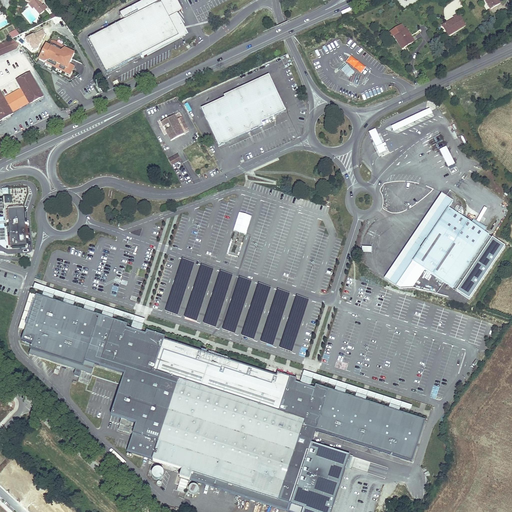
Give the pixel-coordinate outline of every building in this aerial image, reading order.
[(22,0),(30,3),(34,8),(37,11),(43,6),(42,6),(39,2),(40,0),(39,0),(22,0)] [(89,39),(107,74),(142,55),(144,58),(147,56),(146,53),(179,36),(169,17),(177,13),(183,10),(177,0),(144,0),(120,13),(124,20),(89,39)] [(484,0),(490,10),(501,4),(498,0),(497,1),(496,0),(484,0)] [(37,11),(40,15),(47,9),(44,5),(42,6),(43,6),(37,11)] [(146,53),(147,56),(188,34),(177,13),(169,17),(179,36),(146,53)] [(442,25),(445,31),(447,30),(449,34),(457,29),(458,30),(465,26),(458,14),(454,17),(454,18),(442,25)] [(400,40),(405,47),(414,42),(406,28),(404,29),(401,25),(390,32),(392,37),(394,36),(397,42),(400,40)] [(11,39),(19,36),(16,29),(9,33),(11,39)] [(24,39),(31,53),(40,48),(37,43),(47,38),(42,30),(24,39)] [(0,56),(17,49),(19,45),(13,39),(0,44),(0,56)] [(47,45),(46,47),(39,60),(44,63),(45,62),(70,75),(74,66),(70,64),(74,54),(65,49),(64,49),(65,47),(53,41),(51,41),(49,46),(47,45)] [(362,73),(366,67),(349,57),(345,63),(362,73)] [(344,63),(339,69),(349,78),(354,72),(344,63)] [(0,122),(13,115),(12,113),(29,103),(30,105),(44,97),(30,73),(16,80),(21,89),(4,98),(0,91),(0,122)] [(201,109),(219,147),(230,142),(228,138),(245,130),(247,134),(263,126),(262,122),(286,111),(269,75),(224,96),(225,98),(201,109)] [(391,126),(394,132),(432,114),(430,108),(391,126)] [(161,122),(171,141),(189,131),(182,117),(177,120),(175,115),(161,122)] [(369,133),(376,147),(383,144),(375,129),(369,132),(369,133)] [(228,138),(230,142),(247,134),(245,130),(228,138)] [(376,147),(379,155),(386,151),(383,144),(376,147)] [(440,151),(448,167),(455,164),(446,147),(439,150),(440,151)] [(169,160),(172,165),(181,160),(178,155),(169,160)] [(387,275),(384,278),(396,286),(412,261),(448,208),(453,201),(441,193),(429,211),(387,275)] [(8,208),(11,247),(27,246),(27,238),(27,236),(26,237),(25,225),(26,224),(26,223),(25,223),(24,207),(8,208)] [(412,261),(417,264),(453,288),(489,235),(484,232),(471,223),(463,218),(448,208),(412,261)] [(473,220),(471,223),(484,232),(487,228),(474,219),(473,220)] [(396,286),(400,289),(417,264),(412,261),(396,286)] [(19,329),(26,331),(37,296),(30,293),(19,329)] [(59,302),(37,295),(37,296),(26,331),(23,341),(33,345),(31,350),(83,367),(84,365),(92,367),(94,368),(95,365),(114,371),(124,374),(111,416),(137,425),(128,452),(182,470),(180,477),(286,511),(288,511),(310,447),(314,434),(315,432),(315,430),(361,445),(412,462),(416,450),(425,421),(373,404),(351,396),(330,390),(315,385),(314,388),(309,387),(310,385),(306,384),(301,382),(301,384),(296,382),(297,379),(277,373),(276,376),(264,372),(250,367),(238,363),(226,359),(214,355),(211,354),(200,351),(188,347),(177,343),(165,339),(166,336),(156,333),(147,330),(146,334),(141,332),(141,330),(136,329),(133,328),(132,329),(127,328),(128,324),(115,320),(106,317),(99,315),(80,309),(59,302)] [(169,307),(178,310),(180,304),(171,301),(169,307)] [(217,326),(222,307),(209,303),(204,322),(217,326)] [(285,338),(283,344),(292,347),(294,341),(285,338)] [(90,375),(92,375),(94,368),(92,367),(84,365),(83,367),(31,350),(29,355),(90,375)] [(314,434),(310,447),(313,448),(318,435),(314,434)] [(149,476),(158,482),(164,474),(156,468),(149,476)] [(187,492),(194,496),(198,489),(192,485),(187,492)]
